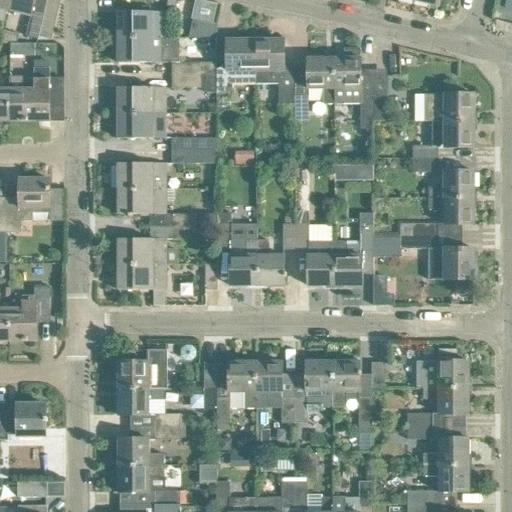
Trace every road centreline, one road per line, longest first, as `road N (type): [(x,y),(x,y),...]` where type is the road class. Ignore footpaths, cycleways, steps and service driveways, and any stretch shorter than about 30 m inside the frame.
road 1 (residential): [(78,323),(511,323)]
road 2 (residential): [(467,45),(281,0)]
road 3 (residential): [(78,323),(77,155)]
road 4 (residential): [(77,155),(75,0)]
road 5 (residential): [(77,511),(77,374)]
